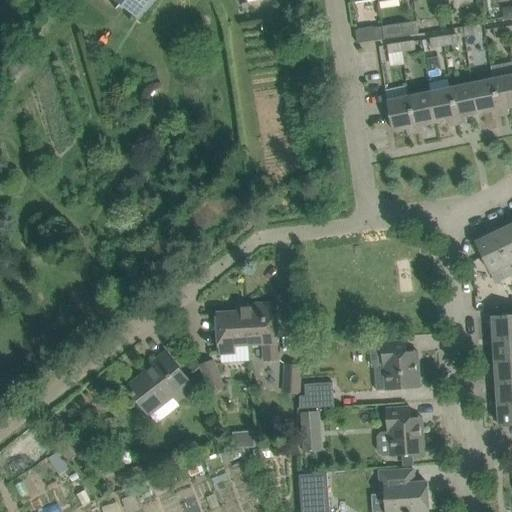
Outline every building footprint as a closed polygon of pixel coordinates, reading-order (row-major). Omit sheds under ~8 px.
[(117,0),(139,18),(154,0),(117,0)] [(416,21),(382,27),(384,39),(418,34),(417,29),(416,21)] [(464,28),(467,47),(474,46),(472,35),(479,34),(478,25),(464,28)] [(382,27),(356,31),(357,43),(384,39),(382,27)] [(495,38),(509,36),(508,27),(494,29),(495,38)] [(444,37),(445,45),(459,43),(457,35),(444,37)] [(431,47),(445,45),(444,37),(430,39),(431,47)] [(401,43),(402,52),(416,50),(415,41),(401,43)] [(389,54),(402,52),(401,43),(387,45),(389,54)] [(511,76),(494,80),(501,115),(509,113),(508,108),(511,106),(511,76)] [(473,84),(479,114),(492,111),(493,117),(501,115),(494,80),(473,84)] [(452,89),(459,124),(467,122),(466,116),(479,114),(473,84),(452,89)] [(430,93),(437,122),(449,120),(451,126),(459,124),(452,89),(430,93)] [(409,97),(417,133),(425,131),(424,125),(437,122),(430,93),(409,97)] [(408,134),(417,133),(409,97),(387,102),(394,131),(407,128),(408,134)] [(511,225),(497,233),(511,263),(511,262),(511,225)] [(511,267),(510,264),(511,263),(497,233),(476,243),(496,284),(511,276),(511,267)] [(247,311),(249,345),(264,344),(265,361),(280,360),(276,303),(246,305),(247,311)] [(236,346),(249,345),(247,311),(217,313),(219,333),(220,354),(236,353),(236,346)] [(511,314),(493,316),(495,339),(511,337),(511,314)] [(511,337),(495,339),(496,361),(511,359),(511,337)] [(384,367),(375,367),(377,391),(386,390),(391,390),(401,389),(421,388),(420,369),(415,369),(414,352),(406,353),(406,340),(386,342),(382,342),(384,367)] [(128,388),(141,403),(149,415),(174,395),(178,400),(195,387),(167,352),(153,364),(155,367),(128,388)] [(511,359),(496,361),(498,383),(511,381),(511,359)] [(224,387),(214,360),(201,365),(211,392),(224,387)] [(285,393),(299,394),(301,365),(286,364),(285,393)] [(511,381),(498,383),(499,404),(511,403),(511,381)] [(307,396),(301,396),(301,408),(308,408),(336,406),(335,383),(307,385),(307,396)] [(511,426),(511,403),(499,404),(501,427),(511,426)] [(410,406),(387,408),(390,456),(425,453),(424,435),(419,435),(418,418),(411,418),(410,406)] [(316,408),(300,410),(303,452),(319,451),(316,408)] [(68,439),(59,447),(69,461),(79,453),(68,439)] [(272,445),(253,447),(254,456),(273,455),(272,445)] [(230,450),(221,454),(224,463),(233,459),(231,452),(230,450)] [(142,465),(118,474),(123,488),(148,479),(142,465)] [(414,483),(413,470),(378,472),(379,496),(386,496),(387,511),(429,511),(428,491),(422,492),(421,483),(414,483)] [(330,511),(327,473),(300,474),(302,511),(330,511)]
